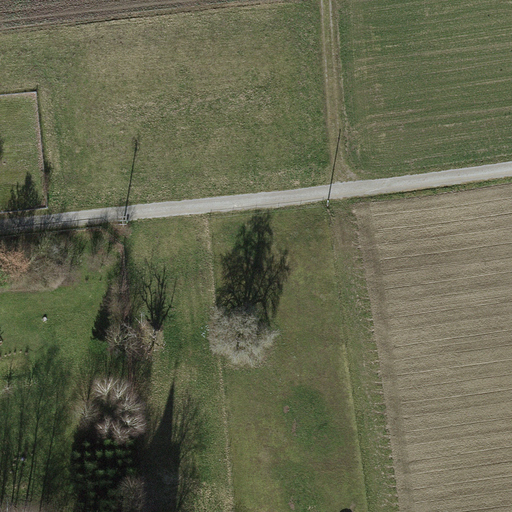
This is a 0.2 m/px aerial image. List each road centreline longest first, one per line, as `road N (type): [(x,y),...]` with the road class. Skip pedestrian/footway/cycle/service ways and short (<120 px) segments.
road 1 (track): [(0,225),(343,190),(511,185)]
road 2 (track): [(343,190),(331,0)]
